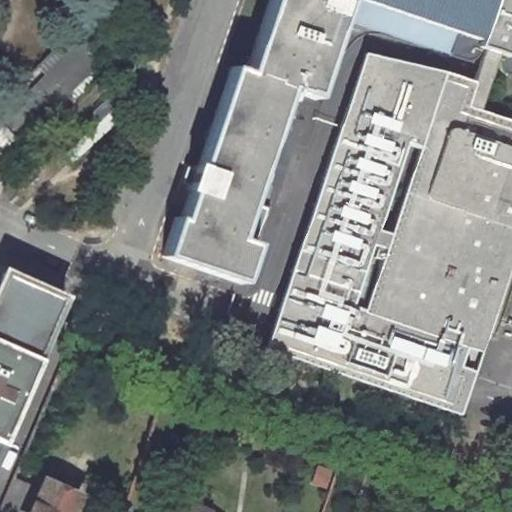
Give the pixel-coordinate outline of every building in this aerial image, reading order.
[(496,57),(500,58),(499,61),(499,66),(500,70),(504,74),(508,76),(511,77),(511,0),(270,0),(245,72),(231,67),(197,167),(195,166),(187,190),(189,191),(180,219),(175,217),(162,256),(241,283),(266,211),(249,206),(289,90),(315,99),(342,19),(462,60),(467,60),(471,59),(475,55),(476,50),(481,52),(484,53),(489,55),(496,57)] [(96,26),(0,121),(0,155),(2,157),(115,45),(96,26)] [(442,73),(382,249),(374,247),(370,258),(378,261),(361,310),(478,350),(511,251),(511,122),(478,111),(496,57),(489,55),(484,53),(481,52),(471,83),(442,73)] [(467,382),(478,350),(361,310),(378,261),(370,258),(374,247),(382,249),(442,73),(362,55),(272,316),(262,345),(456,413),(467,382)] [(0,441),(25,386),(63,298),(3,272),(0,278),(0,441)] [(40,489),(12,477),(0,504),(0,511),(71,511),(79,496),(44,480),(40,489)]
